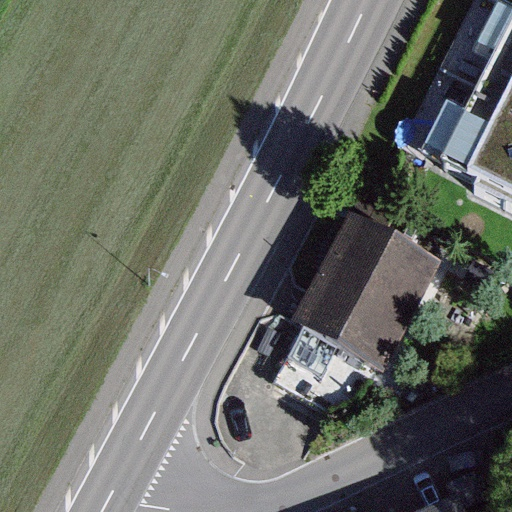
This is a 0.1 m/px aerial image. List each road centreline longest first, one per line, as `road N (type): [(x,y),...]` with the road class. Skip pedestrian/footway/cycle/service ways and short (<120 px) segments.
road 1 (secondary): [(368,0),(119,484)]
road 2 (residential): [(235,511),(292,497),(511,394)]
